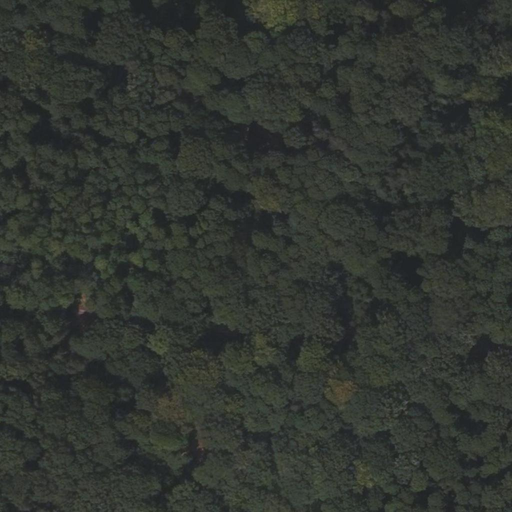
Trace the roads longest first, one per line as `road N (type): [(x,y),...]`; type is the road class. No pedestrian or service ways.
road 1 (track): [(1,297),(314,511)]
road 2 (track): [(202,326),(377,0)]
road 3 (track): [(511,360),(202,326)]
road 4 (track): [(1,297),(202,326)]
